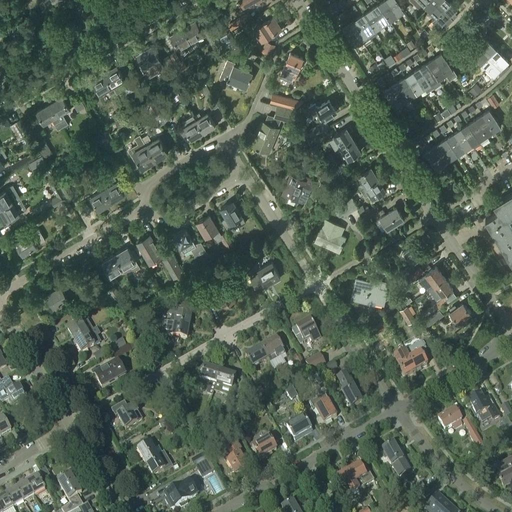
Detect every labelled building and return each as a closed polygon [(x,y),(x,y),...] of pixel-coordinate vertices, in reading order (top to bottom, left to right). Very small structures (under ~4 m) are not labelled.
[(258,1),(258,0),(239,0),(246,11),(259,3),(258,1)] [(340,8),(343,5),(347,3),(344,0),(341,0),(337,3),(340,8)] [(389,21),(396,17),(385,0),(383,0),(378,4),(389,21)] [(385,0),(396,17),(404,12),(396,0),(385,0)] [(430,0),(409,0),(420,10),(424,6),(430,0)] [(430,12),(442,0),(430,0),(424,6),(430,12)] [(436,18),(438,16),(451,3),(448,0),(442,0),(430,12),(436,18)] [(335,2),(329,6),(334,12),(339,8),(335,2)] [(436,18),(432,22),(438,28),(443,23),(446,27),(453,20),(449,17),(454,12),(457,9),(451,3),(438,16),(436,18)] [(382,26),(389,21),(378,4),(370,9),(380,23),(382,26)] [(375,31),(382,26),(380,23),(370,9),(363,13),(375,31)] [(338,22),(347,17),(343,12),(335,17),(338,22)] [(453,20),(457,16),(454,12),(449,17),(453,20)] [(231,31),(233,30),(239,25),(251,19),(248,13),(235,21),(228,25),(231,31)] [(363,13),(356,18),(364,30),(370,39),(377,34),(375,31),(363,13)] [(276,22),(273,17),(255,29),(262,41),(281,29),(281,28),(283,27),(278,20),(276,22)] [(363,44),(370,39),(364,30),(356,18),(350,22),(363,44)] [(197,25),(203,35),(205,34),(213,48),(221,44),(207,19),(197,25)] [(194,48),(195,48),(194,48),(199,45),(196,39),(203,35),(197,25),(195,21),(182,28),(194,48)] [(356,48),(363,44),(350,22),(342,27),(356,48)] [(236,35),(243,32),(239,25),(233,30),(236,35)] [(194,48),(182,28),(171,35),(179,49),(186,45),(189,51),(194,48)] [(229,45),(236,40),(230,31),(223,36),(229,45)] [(476,58),(491,43),(485,36),(481,40),(477,44),(474,40),(469,45),(473,48),(470,51),(476,58)] [(412,41),(407,44),(411,49),(416,46),(412,41)] [(270,58),(275,46),(266,42),(261,52),(265,53),(264,55),(270,58)] [(482,64),(497,49),(491,43),(476,58),(482,64)] [(158,62),(157,60),(159,58),(152,45),(139,53),(146,65),(141,68),(146,77),(148,78),(165,69),(160,60),(158,62)] [(404,56),(411,52),(407,47),(400,52),(404,56)] [(458,47),(453,52),(457,56),(462,51),(458,47)] [(488,70),(490,69),(503,55),(497,49),(482,64),(488,70)] [(396,61),(403,57),(400,52),(393,57),(396,61)] [(446,75),(453,70),(441,52),(434,57),(446,75)] [(175,53),(169,56),(179,72),(186,67),(183,62),(181,63),(175,53)] [(292,83),(297,71),(303,59),(290,53),(279,77),(292,83)] [(501,76),(505,72),(502,69),(506,64),(509,61),(503,55),(490,69),(488,70),(494,76),(498,73),(501,76)] [(438,80),(446,75),(434,57),(427,62),(438,80)] [(246,87),(252,73),(234,65),(235,63),(227,60),(219,79),(227,82),(228,80),(246,87)] [(381,71),(387,67),(383,61),(377,65),(381,71)] [(427,62),(420,66),(431,84),(435,89),(442,85),(438,80),(427,62)] [(374,72),(379,69),(375,64),(370,67),(374,72)] [(116,95),(121,92),(117,85),(125,81),(116,66),(103,73),(116,95)] [(424,89),(431,84),(420,66),(413,71),(424,89)] [(416,94),(424,89),(413,71),(405,76),(414,90),(416,94)] [(116,95),(103,73),(91,80),(100,95),(107,91),(111,98),(116,95)] [(410,98),(416,94),(414,90),(405,76),(398,80),(410,98)] [(402,103),(410,98),(398,80),(391,85),(402,102),(402,103)] [(140,99),(145,96),(137,81),(132,84),(140,99)] [(479,88),(476,84),(469,91),(472,95),(479,88)] [(395,108),(402,103),(402,102),(391,85),(384,90),(395,108)] [(213,96),(207,86),(201,89),(208,100),(213,96)] [(272,94),(270,103),(291,109),(302,103),(272,94)] [(493,108),(499,104),(493,95),(487,98),(493,108)] [(62,127),(68,124),(65,119),(62,113),(69,108),(62,96),(48,103),(56,116),(62,127)] [(77,112),(85,107),(79,96),(71,100),(77,112)] [(159,127),(160,126),(165,123),(159,112),(160,112),(152,100),(146,104),(140,107),(151,126),(159,127)] [(336,112),(329,100),(317,107),(315,104),(309,108),(314,117),(317,115),(321,121),(326,118),(336,112)] [(62,127),(56,116),(48,103),(36,110),(43,123),(51,118),(57,130),(62,127)] [(273,117),(273,118),(280,120),(290,123),(294,111),(286,108),(276,106),(273,117)] [(115,120),(127,113),(124,108),(112,115),(115,120)] [(166,124),(172,120),(166,109),(160,112),(159,112),(165,123),(166,123),(166,124)] [(494,131),(501,127),(489,109),(482,114),(493,130),(494,131)] [(434,115),(438,122),(443,118),(439,112),(434,115)] [(199,113),(193,116),(195,120),(203,133),(215,125),(207,113),(201,116),(199,113)] [(486,136),(494,131),(493,130),(482,114),(475,118),(486,136)] [(131,120),(128,115),(115,122),(118,128),(131,120)] [(263,122),(253,146),(267,152),(277,128),(280,120),(273,118),(273,117),(267,115),(264,123),(263,122)] [(183,126),(178,129),(185,140),(190,138),(191,140),(203,133),(195,120),(193,116),(181,123),(183,126)] [(431,126),(436,123),(433,118),(428,121),(431,126)] [(475,118),(468,123),(477,137),(480,141),(481,144),(488,139),(486,136),(475,118)] [(18,139),(27,134),(20,120),(10,126),(18,139)] [(468,123),(461,128),(473,145),(475,148),(481,144),(480,141),(477,137),(468,123)] [(317,125),(308,132),(311,137),(321,131),(317,125)] [(341,148),(354,140),(346,128),(334,136),(341,148)] [(465,150),(473,145),(461,128),(453,132),(465,150)] [(458,155),(465,150),(453,132),(446,137),(456,152),(458,155)] [(152,141),(148,135),(141,138),(154,160),(167,153),(158,137),(152,141)] [(315,144),(320,140),(317,135),(312,138),(315,144)] [(451,160),(458,155),(456,152),(446,137),(439,142),(451,160)] [(141,168),(154,160),(141,138),(136,141),(140,148),(132,152),(141,168)] [(45,158),(52,153),(44,140),(37,145),(45,158)] [(348,159),(361,151),(354,140),(341,148),(348,159)] [(83,151),(92,145),(89,141),(80,146),(83,151)] [(444,164),(451,160),(439,142),(432,147),(444,164)] [(85,158),(96,152),(92,146),(81,152),(85,158)] [(436,169),(444,164),(432,147),(424,152),(436,169)] [(17,170),(31,162),(27,156),(12,165),(15,171),(17,170)] [(29,164),(34,173),(39,170),(40,172),(48,167),(41,157),(29,164)] [(336,176),(347,169),(344,163),(333,170),(336,176)] [(323,178),(326,171),(316,167),(313,174),(323,178)] [(361,190),(378,179),(371,167),(358,175),(361,180),(357,182),(356,185),(359,190),(360,189),(361,190)] [(111,203),(124,195),(110,172),(98,180),(103,189),(111,203)] [(340,182),(345,179),(342,174),(337,177),(340,182)] [(304,182),(290,176),(282,195),(296,201),(297,201),(302,203),(305,202),(308,194),(309,194),(314,182),(305,178),(304,182)] [(372,198),(385,190),(378,179),(361,190),(364,195),(367,196),(368,195),(370,197),(371,197),(372,198)] [(68,200),(75,196),(65,180),(59,184),(68,200)] [(56,181),(50,185),(57,197),(63,193),(56,181)] [(0,209),(11,203),(16,200),(19,198),(20,198),(13,185),(0,192),(0,209)] [(98,210),(111,203),(103,189),(90,197),(98,210)] [(511,216),(511,192),(493,203),(498,211),(485,218),(511,263),(511,222),(509,218),(511,216)] [(55,207),(67,200),(63,193),(57,197),(51,200),(55,207)] [(346,200),(337,205),(344,216),(345,217),(357,210),(356,208),(350,197),(346,200)] [(19,214),(26,210),(19,198),(16,200),(11,203),(0,209),(0,216),(4,223),(19,214)] [(68,215),(74,211),(68,200),(62,204),(68,215)] [(245,222),(232,201),(220,208),(230,224),(227,225),(229,229),(239,224),(240,226),(245,222)] [(361,214),(366,211),(362,206),(357,209),(361,214)] [(387,229),(391,227),(403,220),(396,208),(380,218),(387,229)] [(367,213),(361,216),(366,225),(372,221),(367,213)] [(208,215),(197,222),(206,237),(212,233),(218,241),(221,239),(227,248),(233,244),(225,232),(220,235),(217,230),(218,230),(208,215)] [(338,253),(345,237),(340,235),(343,228),(324,220),(321,227),(315,242),(338,253)] [(22,255),(36,247),(35,246),(45,240),(38,229),(15,242),(22,255)] [(195,245),(185,229),(173,236),(183,253),(191,249),(196,257),(200,254),(205,262),(206,262),(210,259),(201,243),(195,245)] [(149,264),(162,257),(149,235),(137,242),(149,264)] [(411,274),(421,267),(416,261),(426,253),(418,242),(405,252),(409,258),(405,261),(409,267),(407,269),(411,274)] [(123,268),(135,261),(127,247),(115,255),(123,268)] [(173,279),(183,273),(172,254),(162,260),(173,279)] [(110,276),(123,268),(115,255),(102,262),(110,276)] [(259,273),(250,278),(255,287),(264,282),(265,285),(280,277),(273,265),(271,262),(257,269),(259,273)] [(421,277),(429,288),(444,278),(436,266),(421,277)] [(415,280),(424,273),(421,267),(411,274),(415,280)] [(149,274),(143,278),(147,284),(153,281),(149,274)] [(208,295),(197,276),(190,280),(195,289),(201,299),(208,295)] [(355,277),(350,297),(384,306),(388,290),(385,289),(387,282),(381,281),(382,279),(371,277),(370,281),(355,277)] [(445,279),(444,278),(429,288),(429,289),(437,301),(453,290),(445,279)] [(186,294),(195,289),(190,280),(181,285),(186,294)] [(55,310),(61,307),(59,303),(67,299),(63,292),(68,289),(65,284),(46,295),(53,307),(55,310)] [(223,308),(236,301),(226,284),(214,291),(223,308)] [(117,305),(124,301),(115,286),(108,290),(117,305)] [(397,290),(390,294),(398,306),(404,303),(402,299),(398,293),(397,290)] [(105,307),(114,301),(108,291),(88,303),(91,309),(102,302),(105,307)] [(82,305),(93,298),(90,293),(79,299),(82,305)] [(447,304),(443,299),(434,306),(438,311),(439,310),(447,304)] [(461,327),(468,322),(465,318),(470,314),(462,303),(450,312),(457,323),(458,323),(461,327)] [(170,323),(164,322),(157,321),(164,323),(189,327),(192,314),(169,309),(168,315),(172,316),(170,323)] [(425,329),(443,316),(439,310),(438,311),(421,323),(425,329)] [(408,325),(415,321),(412,315),(411,313),(404,317),(408,325)] [(92,332),(85,319),(80,322),(66,330),(73,343),(95,330),(92,332)] [(311,344),(319,339),(315,332),(316,332),(309,320),(295,328),(295,329),(291,331),(299,346),(309,340),(311,344)] [(377,333),(388,326),(385,320),(374,327),(377,333)] [(161,335),(187,340),(189,327),(164,323),(157,321),(156,327),(163,328),(161,335)] [(145,350),(151,347),(140,328),(134,331),(145,350)] [(80,355),(94,347),(99,344),(95,337),(98,335),(95,330),(73,343),(80,355)] [(286,347),(280,337),(276,339),(260,348),(267,360),(273,371),(285,364),(281,357),(285,355),(282,351),(283,351),(282,349),(286,347)] [(122,340),(100,352),(104,358),(126,346),(122,340)] [(416,371),(427,365),(420,352),(423,350),(420,344),(405,353),(416,371)] [(116,361),(132,352),(128,345),(112,354),(116,361)] [(251,369),(267,360),(260,348),(244,357),(251,369)] [(405,353),(403,349),(391,356),(397,366),(401,373),(400,374),(403,377),(404,378),(416,371),(405,353)] [(301,373),(307,369),(299,355),(293,359),(301,373)] [(305,364),(311,374),(325,366),(319,355),(305,364)] [(101,390),(117,381),(125,376),(118,362),(93,376),(101,390)] [(325,375),(336,368),(333,363),(322,369),(325,375)] [(214,392),(220,372),(205,367),(203,374),(202,374),(200,378),(201,379),(201,380),(210,383),(206,395),(213,397),(214,393),(214,392)] [(234,399),(235,384),(234,384),(236,377),(220,372),(214,392),(214,393),(234,399)] [(323,381),(317,372),(312,375),(318,384),(323,381)] [(351,409),(362,403),(353,388),(354,387),(351,381),(350,382),(345,375),(337,380),(344,392),(341,394),(351,409)] [(7,378),(0,382),(0,381),(0,401),(1,403),(8,399),(13,407),(19,404),(20,408),(28,403),(19,388),(15,390),(7,378)] [(285,390),(291,400),(297,396),(292,387),(285,390)] [(261,401),(267,399),(261,388),(255,391),(261,401)] [(256,404),(261,401),(255,391),(250,394),(256,404)] [(324,395),(309,404),(313,412),(315,411),(323,425),(336,418),(328,403),(329,403),(324,395)] [(487,407),(481,395),(469,402),(473,410),(471,411),(475,419),(477,417),(480,423),(490,417),(493,422),(500,418),(492,404),(487,407)] [(173,399),(165,403),(172,415),(179,410),(173,399)] [(182,401),(176,404),(182,415),(188,412),(182,401)] [(506,417),(511,413),(511,411),(511,410),(511,402),(511,401),(500,408),(506,417)] [(124,403),(111,410),(115,417),(117,416),(125,430),(142,421),(134,406),(128,410),(124,403)] [(263,417),(268,413),(262,403),(257,407),(263,417)] [(438,419),(445,431),(452,427),(454,430),(462,426),(460,422),(461,421),(455,410),(438,419)] [(511,425),(506,417),(501,420),(509,434),(511,431),(511,425)] [(294,442),(299,439),(299,437),(310,430),(303,418),(286,428),(294,442)] [(0,437),(11,432),(3,419),(0,420),(0,437)] [(162,430),(172,425),(168,419),(158,425),(162,430)] [(484,444),(469,419),(462,422),(470,436),(469,437),(471,442),(475,440),(479,447),(484,444)] [(225,439),(235,433),(229,422),(219,428),(225,439)] [(240,430),(236,433),(241,442),(246,440),(240,430)] [(252,448),(260,462),(261,462),(260,461),(265,458),(264,457),(276,450),(273,445),(277,443),(273,436),(252,448)] [(148,443),(137,451),(144,464),(162,453),(158,447),(153,451),(148,443)] [(382,452),(380,453),(384,460),(386,459),(391,467),(393,466),(399,477),(410,470),(404,459),(402,460),(393,444),(381,450),(382,452)] [(235,477),(248,470),(241,457),(242,456),(236,445),(226,451),(231,460),(227,462),(235,477)] [(163,453),(162,453),(144,464),(151,476),(161,470),(163,473),(171,467),(163,453)] [(195,467),(208,459),(205,453),(191,461),(195,467)] [(202,480),(215,472),(208,460),(195,468),(202,480)] [(511,463),(510,464),(508,460),(491,469),(496,480),(496,479),(498,478),(503,488),(511,484),(511,463)] [(363,472),(359,465),(348,472),(357,486),(359,490),(373,481),(367,470),(363,472)] [(347,496),(359,490),(357,486),(348,472),(336,479),(343,491),(344,490),(347,496)] [(62,511),(73,511),(79,509),(83,507),(77,496),(81,494),(70,475),(57,482),(71,505),(61,511),(62,511)] [(34,496),(45,490),(37,477),(26,483),(34,496)] [(23,502),(34,496),(26,483),(16,489),(23,502)] [(195,497),(187,483),(164,497),(168,504),(167,506),(170,510),(171,509),(172,511),(178,507),(179,509),(186,505),(185,503),(195,497)] [(416,495),(426,489),(423,483),(413,490),(416,495)] [(13,508),(23,502),(16,489),(5,495),(13,508)] [(418,503),(431,495),(428,489),(414,498),(418,503)] [(0,510),(0,511),(6,511),(13,508),(5,495),(0,498),(0,510)] [(392,495),(386,499),(392,508),(398,505),(392,495)] [(448,504),(438,496),(425,510),(427,511),(454,511),(452,510),(453,508),(452,508),(448,505),(449,504),(448,504)] [(283,511),(298,511),(293,503),(282,510),(283,511)]
